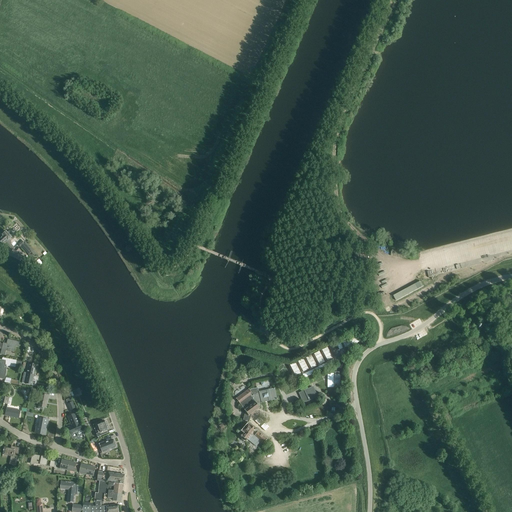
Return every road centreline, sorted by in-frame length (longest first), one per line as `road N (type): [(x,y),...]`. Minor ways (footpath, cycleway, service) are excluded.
road 1 (unclassified): [(369,511),(357,363),(464,293),(511,277)]
road 2 (track): [(194,245),(301,0)]
road 3 (unclassified): [(128,464),(72,316),(46,271),(0,247)]
road 4 (residential): [(58,449),(51,365),(35,344),(0,326)]
